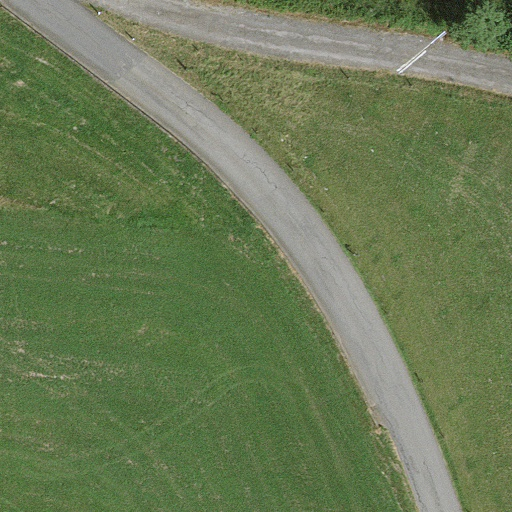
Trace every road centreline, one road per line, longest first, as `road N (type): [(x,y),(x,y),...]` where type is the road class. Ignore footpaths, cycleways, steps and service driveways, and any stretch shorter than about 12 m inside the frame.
road 1 (residential): [(33,0),(223,145),(281,203),(363,327),(443,511)]
road 2 (track): [(136,0),(511,70)]
